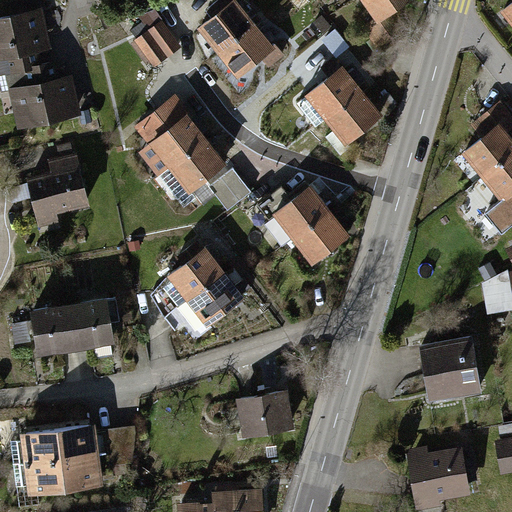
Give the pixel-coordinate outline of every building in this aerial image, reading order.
[(12,15),(0,17),(0,73),(37,65),(34,48),(38,47),(36,38),(42,36),(33,0),(23,0),(9,3),(12,15)] [(235,0),(233,0),(201,26),(219,49),(253,22),(235,0)] [(366,0),(378,17),(365,26),(382,49),(403,34),(387,12),(403,0),(366,0)] [(323,33),(332,25),(322,13),(313,21),(323,33)] [(179,45),(161,21),(149,30),(167,54),(179,45)] [(253,22),(219,49),(238,73),(263,53),(271,62),(282,53),(274,43),(271,45),(253,22)] [(342,38),(333,27),(326,34),(335,44),(342,38)] [(167,54),(149,30),(137,39),(155,62),(167,54)] [(37,65),(0,73),(0,84),(1,91),(16,87),(24,124),(74,113),(69,86),(62,88),(60,77),(56,78),(52,62),(37,65)] [(342,66),(298,102),(317,125),(327,117),(361,89),(342,66)] [(361,89),(327,117),(346,140),(380,112),(361,89)] [(396,102),(388,92),(381,98),(389,108),(396,102)] [(183,116),(171,100),(140,124),(171,164),(205,137),(187,113),(183,116)] [(498,124),(465,151),(484,174),(511,151),(511,138),(505,130),(511,124),(511,115),(500,101),(488,112),(498,124)] [(205,137),(171,164),(159,173),(177,196),(188,187),(189,188),(224,161),(205,137)] [(511,151),(484,174),(503,196),(485,211),(502,231),(511,222),(511,151)] [(30,177),(39,213),(86,201),(75,153),(60,157),(63,169),(30,177)] [(239,195),(249,187),(242,177),(232,185),(239,195)] [(322,190),(315,181),(309,185),(305,180),(298,186),(294,191),(289,195),(281,186),(259,203),(270,217),(265,222),(282,245),(294,235),(329,209),(318,193),(322,190)] [(329,209),(294,235),(313,259),(347,232),(329,209)] [(175,303),(225,264),(206,240),(200,245),(194,238),(180,248),(186,256),(171,267),(175,272),(160,283),(175,303)] [(244,288),(225,264),(175,303),(195,327),(244,288)] [(511,305),(511,298),(507,270),(484,282),(488,309),(511,305)] [(116,297),(69,304),(75,343),(94,341),(96,356),(113,354),(110,338),(111,338),(108,318),(119,317),(116,297)] [(69,304),(33,309),(35,319),(28,320),(29,330),(36,329),(39,349),(75,343),(69,304)] [(471,335),(422,344),(429,388),(450,385),(451,392),(480,387),(471,335)] [(284,390),(241,398),(247,431),(290,424),(284,390)] [(96,416),(20,426),(21,437),(10,438),(13,461),(101,450),(96,416)] [(511,465),(511,439),(503,441),(507,466),(511,465)] [(461,449),(411,457),(417,496),(468,487),(466,475),(463,460),(461,449)] [(101,450),(13,461),(16,483),(27,482),(27,487),(104,477),(101,450)] [(472,458),(463,460),(466,475),(475,473),(472,458)] [(261,511),(261,489),(214,491),(215,502),(181,504),(181,511),(261,511)]
